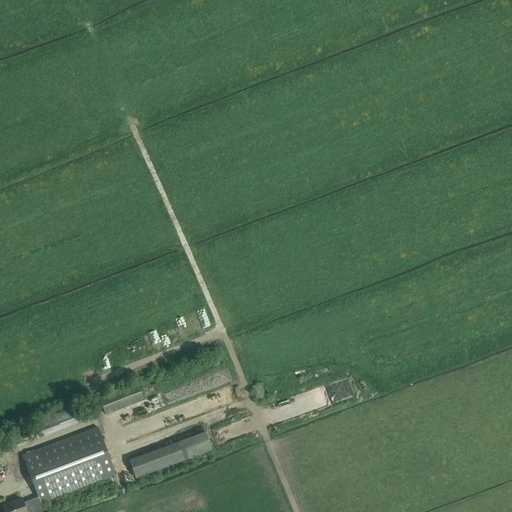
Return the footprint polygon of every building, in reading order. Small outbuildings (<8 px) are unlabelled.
[(256,307),(243,310),(245,318),(258,315),(256,307)] [(199,313),(199,330),(210,330),(209,313),(199,313)] [(179,338),(190,336),(187,323),(176,326),(179,338)] [(250,384),(258,401),(267,396),(259,380),(250,384)] [(341,384),(345,394),(353,391),(348,381),(341,384)] [(143,400),(137,383),(99,398),(105,415),(143,400)] [(223,388),(223,396),(236,396),(236,388),(223,388)] [(284,405),(292,402),(290,396),(282,398),(284,405)] [(36,439),(83,421),(77,406),(30,424),(36,439)] [(169,411),(124,427),(128,439),(135,437),(137,444),(148,440),(144,431),(172,421),(169,411)] [(38,497),(40,503),(116,475),(97,427),(22,455),(37,497),(38,497)] [(135,479),(212,450),(204,431),(128,460),(135,479)] [(38,497),(37,497),(22,503),(21,499),(2,505),(4,511),(40,511),(43,511),(40,503),(38,497)]
